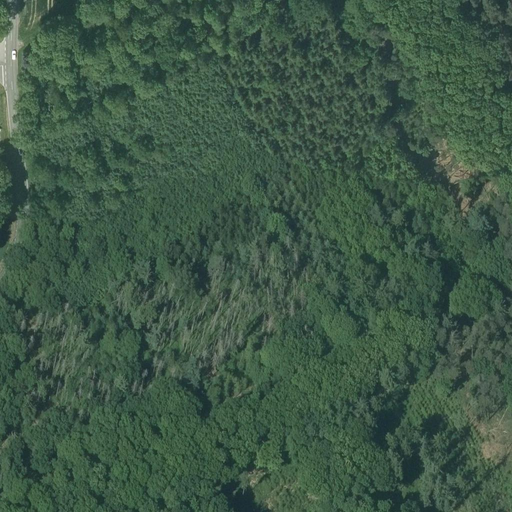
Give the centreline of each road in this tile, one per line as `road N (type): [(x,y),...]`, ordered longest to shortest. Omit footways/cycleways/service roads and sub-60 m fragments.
road 1 (track): [(189,511),(511,310)]
road 2 (tertiary): [(0,285),(22,221),(11,0)]
